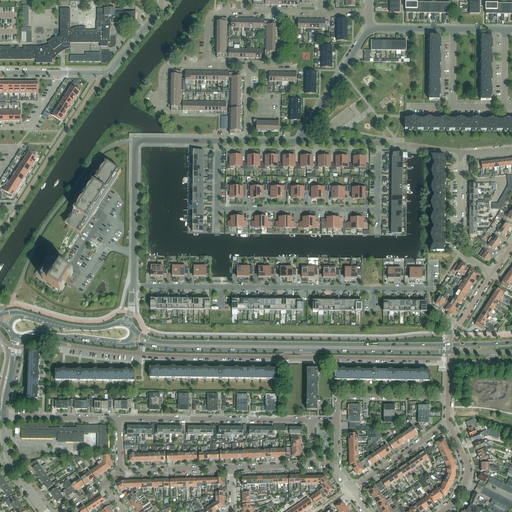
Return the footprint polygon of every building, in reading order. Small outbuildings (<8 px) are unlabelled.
[(60,9),(60,35),(60,39),(62,39),(62,47),(65,50),(67,49),(70,48),(70,47),(70,43),(77,43),(78,43),(85,43),(92,43),(93,43),(100,43),(100,47),(100,46),(107,46),(107,47),(108,47),(108,43),(110,43),(110,26),(109,26),(109,23),(115,23),(115,24),(115,23),(135,23),(135,13),(135,9),(97,9),(97,22),(96,22),(96,30),(85,30),(85,27),(82,27),(80,27),(77,28),(75,28),(72,29),(70,30),(70,9),(60,9)] [(216,27),(215,49),(217,49),(217,55),(217,58),(218,58),(219,58),(225,58),(225,55),(227,55),(227,52),(227,24),(227,19),(217,18),(217,22),(217,27),(216,27)] [(265,51),(265,56),(275,56),(275,52),(275,47),(276,47),(277,31),(275,31),(275,25),(275,22),(267,22),(267,25),(265,25),(265,27),(265,51)] [(60,39),(60,35),(57,38),(56,37),(48,43),(49,45),(47,45),(45,46),(43,46),(41,47),(38,47),(26,47),(26,46),(23,46),(23,49),(19,49),(19,46),(16,46),(16,49),(11,49),(11,46),(8,46),(8,47),(3,47),(3,46),(0,46),(0,60),(31,60),(31,59),(36,59),(36,64),(36,63),(52,63),(52,60),(54,60),(55,58),(57,56),(59,54),(62,52),(65,50),(62,47),(62,39),(60,39)] [(429,52),(439,52),(439,46),(440,46),(441,43),(439,43),(439,36),(432,36),(431,36),(429,36),(429,52)] [(481,44),(481,52),(491,52),(491,50),(491,46),(492,46),(492,43),(491,43),(491,39),(491,37),(484,37),(482,37),(481,37),(481,44)] [(439,52),(429,52),(429,68),(439,68),(439,62),(440,62),(440,59),(439,59),(439,52)] [(481,60),(481,68),(491,68),(491,66),(491,62),(492,62),(492,59),(491,59),(491,55),(491,52),(481,52),(481,60)] [(101,63),(101,53),(86,53),(86,56),(70,56),(70,63),(101,63)] [(439,68),(429,68),(429,84),(439,84),(439,78),(440,78),(440,75),(439,75),(439,68)] [(491,68),(481,68),(481,76),(480,84),(491,84),(491,82),(491,78),(492,78),(492,75),(491,75),(491,70),(491,68)] [(182,77),(182,71),(171,71),(171,80),(170,80),(170,88),(169,102),(171,102),(171,111),(179,111),(180,106),(180,88),(180,77),(182,77)] [(230,128),(230,134),(234,134),(234,131),(241,131),(241,128),(241,122),(241,116),(241,110),(241,104),(242,98),(242,92),(242,86),(242,82),(240,82),(240,80),(240,77),(240,73),(232,73),(232,74),(232,78),(230,78),(230,79),(230,85),(230,92),(230,98),(230,104),(230,110),(230,116),(230,122),(230,128)] [(439,84),(429,84),(429,100),(439,100),(439,94),(440,94),(440,90),(439,90),(439,84)] [(491,86),(491,84),(480,84),(480,88),(480,92),(480,100),(491,101),(491,98),(491,94),(492,94),(492,92),(492,90),(491,90),(491,88),(491,86)] [(77,97),(76,97),(80,92),(80,91),(80,90),(79,89),(79,88),(78,88),(77,88),(76,88),(75,89),(70,86),(67,91),(77,97)] [(64,96),(73,102),(76,97),(77,98),(77,97),(67,91),(64,96)] [(71,107),(70,106),(73,102),(64,96),(65,97),(62,101),(71,107)] [(62,101),(59,106),(67,112),(70,107),(71,107),(62,101)] [(67,112),(59,106),(56,111),(55,110),(64,117),(65,116),(64,116),(67,112)] [(64,117),(55,110),(51,115),(61,121),(64,117)] [(45,111),(42,116),(48,120),(49,119),(47,118),(50,114),(45,111)] [(421,129),(421,119),(414,119),(415,118),(411,118),(411,119),(405,119),(405,126),(405,128),(405,129),(421,129)] [(437,130),(437,119),(430,119),(430,118),(427,118),(427,119),(421,119),(421,129),(437,130)] [(453,130),(453,120),(446,120),(446,119),(443,118),(443,120),(437,119),(437,130),(453,130)] [(468,130),(469,120),(462,120),(462,119),(459,119),(459,120),(453,120),(453,130),(468,130)] [(484,130),(484,120),(478,120),(478,119),(475,119),(475,120),(469,120),(468,130),(484,130)] [(500,130),(500,120),(494,120),(494,119),(491,119),(491,120),(484,120),(484,130),(500,130)] [(511,130),(511,120),(510,120),(510,119),(507,119),(507,120),(500,120),(500,130),(511,130)] [(256,132),(262,132),(262,122),(254,122),(254,120),(253,120),(253,125),(256,125),(256,132)] [(35,163),(34,162),(37,158),(32,154),(34,152),(29,148),(24,156),(35,163)] [(23,162),(31,168),(34,163),(35,163),(24,156),(26,157),(23,162)] [(230,163),(227,163),(227,169),(230,169),(230,167),(236,167),(236,156),(230,156),(230,163)] [(242,156),(236,156),(236,167),(236,166),(242,166),(242,169),(245,169),(245,163),(242,163),(242,156)] [(248,163),(245,163),(245,169),(248,169),(248,167),(254,167),(254,156),(253,156),(248,156),(248,163)] [(259,156),(254,156),(254,167),(259,167),(259,169),(262,169),(262,163),(259,163),(259,156)] [(265,163),(262,163),(262,169),(265,169),(265,167),(271,167),(271,156),(265,156),(265,163)] [(277,156),(271,156),(271,167),(272,167),(277,167),(277,169),(280,169),(280,163),(277,163),(277,156)] [(283,163),(280,163),(280,169),(280,170),(283,170),(283,167),(289,167),(289,156),(289,157),(283,156),(283,163)] [(295,156),(289,156),(289,167),(295,167),(295,169),(298,169),(298,164),(298,163),(295,163),(295,156)] [(301,164),(298,164),(298,169),(298,170),(301,170),(301,167),(306,167),(307,156),(306,156),(306,157),(301,157),(301,164)] [(312,157),(307,156),(306,167),(307,167),(312,167),(312,170),(315,170),(315,164),(312,164),(312,157)] [(445,165),(446,165),(446,162),(445,162),(445,156),(437,156),(436,156),(434,156),(434,172),(444,172),(445,165)] [(318,164),(315,164),(315,170),(318,170),(318,168),(324,168),(324,157),(318,157),(318,164)] [(330,157),(324,157),(324,168),(325,168),(325,167),(330,167),(330,170),(333,170),(333,164),(330,164),(330,157)] [(336,164),(333,164),(333,170),(336,170),(336,168),(342,168),(342,157),(341,157),(336,157),(336,164)] [(342,157),(342,168),(342,167),(348,168),(348,170),(351,170),(351,164),(348,164),(348,157),(342,157)] [(354,164),(351,164),(351,170),(354,170),(354,168),(359,168),(360,157),(359,157),(354,157),(354,164)] [(365,157),(360,157),(359,168),(360,168),(365,168),(365,170),(368,170),(368,164),(365,164),(365,157)] [(28,173),(29,172),(28,172),(31,168),(23,162),(20,167),(28,173)] [(67,225),(69,226),(80,234),(121,172),(107,163),(67,225)] [(17,172),(25,177),(28,173),(20,167),(17,172)] [(22,182),(25,177),(17,172),(13,176),(22,182)] [(446,178),(444,178),(444,172),(434,172),(434,188),(444,188),(444,182),(445,182),(446,178)] [(10,181),(19,187),(22,182),(13,176),(10,181)] [(16,192),(16,191),(19,187),(10,181),(7,186),(3,183),(16,192)] [(3,183),(2,185),(4,187),(2,190),(8,194),(8,195),(8,196),(8,197),(9,197),(10,198),(11,198),(12,197),(13,196),(16,192),(3,183)] [(233,185),(227,185),(227,191),(230,191),(230,198),(236,198),(236,187),(233,187),(233,185)] [(242,187),(236,187),(236,198),(237,198),(242,198),(243,191),(246,191),(246,185),(242,185),(242,187)] [(248,191),(251,191),(250,198),(257,198),(257,187),(256,187),(251,187),(251,185),(248,185),(248,191)] [(263,187),(257,187),(257,198),(263,198),(263,191),(266,191),(266,185),(263,185),(263,187)] [(268,191),(271,191),(271,198),(277,198),(277,187),(277,188),(271,188),(271,185),(268,185),(268,191)] [(283,187),(277,187),(277,198),(283,198),(283,191),(286,191),(286,185),(283,185),(283,187)] [(288,191),(291,191),(291,198),(297,199),(297,188),(291,188),(291,185),(288,185),(288,191)] [(303,188),(297,188),(297,199),(298,199),(298,198),(303,198),(304,191),(307,191),(307,185),(304,185),(303,188)] [(324,188),(318,188),(318,199),(324,199),(324,192),(327,192),(327,186),(324,185),(324,188)] [(309,192),(312,192),(312,199),(318,199),(318,188),(317,188),(312,188),(312,186),(309,186),(309,192)] [(335,186),(329,186),(329,192),(332,192),(332,199),(338,199),(338,188),(335,188),(335,186)] [(344,188),(338,188),(338,199),(344,199),(344,192),(347,192),(347,186),(344,186),(344,188)] [(352,199),(358,199),(358,188),(358,189),(355,188),(355,186),(349,186),(349,192),(352,192),(352,199)] [(359,188),(358,188),(358,199),(359,199),(365,199),(365,192),(368,192),(368,186),(359,186),(359,188)] [(445,194),(444,194),(444,188),(434,188),(434,204),(444,204),(444,197),(445,197),(445,194)] [(445,210),(444,210),(444,204),(434,204),(434,220),(444,220),(444,213),(445,213),(445,210)] [(228,227),(231,227),(231,228),(237,228),(237,217),(231,217),(231,221),(228,221),(228,227)] [(243,217),(237,217),(237,228),(238,228),(243,228),(243,227),(246,227),(246,221),(243,221),(243,217)] [(252,228),(255,228),(261,228),(261,217),(261,218),(255,217),(255,222),(252,222),(252,228)] [(267,217),(261,217),(261,228),(267,228),(270,228),(273,228),(273,222),(270,222),(267,222),(267,217)] [(276,228),(279,228),(285,228),(285,218),(279,218),(279,222),(276,222),(276,228)] [(291,218),(285,218),(285,228),(291,228),(294,228),(294,222),(291,222),(291,218)] [(300,228),(303,228),(303,229),(309,229),(309,218),(303,218),(303,222),(300,222),(300,228)] [(315,218),(309,218),(309,229),(309,228),(315,229),(315,228),(318,228),(318,222),(315,222),(315,218)] [(333,229),(333,218),(327,218),(327,222),(324,222),(324,228),(327,228),(327,229),(333,229)] [(339,218),(333,218),(333,229),(339,229),(339,228),(342,228),(342,220),(342,219),(339,219),(339,218)] [(357,229),(357,218),(357,219),(351,218),(351,222),(348,222),(348,229),(351,229),(357,229)] [(363,218),(357,218),(357,229),(363,229),(366,229),(366,223),(363,223),(363,218)] [(445,226),(444,226),(444,220),(434,220),(433,235),(444,235),(444,229),(445,229),(445,226)] [(499,226),(507,232),(509,230),(510,228),(510,227),(511,227),(504,222),(502,225),(500,224),(499,226)] [(506,233),(507,232),(499,226),(498,227),(497,228),(500,229),(498,232),(504,236),(505,235),(506,234),(506,233)] [(445,245),(445,244),(445,242),(444,242),(444,235),(433,235),(433,251),(435,251),(436,251),(444,251),(444,245),(445,245)] [(490,238),(489,240),(498,246),(499,244),(500,244),(501,242),(500,242),(501,241),(495,236),(492,239),(490,238)] [(496,248),(498,246),(489,240),(488,241),(490,243),(488,246),(494,250),(495,250),(496,248)] [(489,259),(490,256),(489,255),(490,253),(484,249),(479,256),(487,261),(488,261),(489,259)] [(60,291),(66,281),(72,272),(47,255),(35,274),(60,291)] [(351,266),(351,279),(357,279),(357,276),(360,276),(360,270),(360,266),(360,263),(357,263),(357,266),(351,266)] [(466,267),(467,267),(461,263),(459,266),(456,271),(458,273),(456,277),(458,278),(463,271),(464,271),(465,272),(466,271),(468,268),(468,267),(467,268),(466,267)] [(172,277),(178,277),(178,265),(172,265),(172,268),(169,268),(169,274),(172,274),(172,277)] [(185,265),(178,265),(178,277),(184,277),(184,274),(187,274),(188,268),(185,268),(185,265)] [(237,277),(243,277),(243,265),(237,265),(237,269),(234,269),(234,275),(237,275),(237,277)] [(243,265),(243,277),(249,278),(249,275),(252,275),(252,269),(249,269),(249,267),(243,267),(243,265)] [(151,277),(157,277),(157,266),(151,266),(151,268),(148,268),(148,274),(151,274),(151,277)] [(163,266),(157,266),(157,277),(163,277),(163,274),(166,274),(166,268),(163,268),(163,266)] [(194,277),(200,277),(200,266),(194,266),(194,268),(191,268),(191,274),(194,274),(194,277)] [(206,266),(200,266),(200,277),(206,277),(206,274),(209,274),(209,268),(206,268),(206,266)] [(277,266),(277,275),(280,275),(280,278),(286,278),(286,266),(280,266),(277,266)] [(286,266),(286,278),(292,278),(292,275),(295,275),(295,269),(292,269),(292,267),(286,267),(286,266)] [(302,278),(308,278),(308,266),(302,266),(302,269),(299,269),(299,275),(302,275),(302,278)] [(308,266),(308,278),(314,278),(314,275),(317,275),(317,266),(308,266)] [(323,278),(329,278),(329,266),(329,268),(323,268),(323,269),(320,269),(320,275),(323,276),(323,278)] [(336,266),(329,266),(329,278),(335,278),(335,276),(338,276),(339,270),(336,270),(336,266)] [(345,279),(351,279),(351,268),(351,266),(351,268),(345,268),(345,270),(342,270),(342,276),(345,276),(345,279)] [(258,278),(265,278),(265,267),(259,267),(258,269),(255,269),(255,275),(258,275),(258,278)] [(271,267),(265,267),(265,278),(271,278),(271,275),(274,275),(274,269),(271,269),(271,267)] [(388,276),(388,279),(394,279),(394,267),(384,267),(384,276),(388,276)] [(394,267),(394,279),(400,279),(400,276),(403,276),(403,270),(400,270),(400,268),(394,268),(394,267)] [(406,270),(406,276),(409,276),(409,279),(415,279),(416,267),(415,267),(415,269),(409,269),(409,270),(406,270)] [(416,267),(415,279),(422,279),(422,277),(425,277),(425,271),(425,267),(422,267),(416,267)] [(471,270),(469,273),(466,271),(465,272),(464,271),(464,272),(475,280),(476,278),(476,279),(478,275),(473,272),(473,271),(472,270),(471,270)] [(466,277),(465,280),(472,285),(475,281),(474,281),(475,280),(464,272),(462,275),(466,277)] [(470,288),(472,285),(465,280),(463,282),(461,281),(459,283),(469,289),(470,288)] [(511,285),(504,280),(503,281),(503,280),(500,284),(507,289),(509,286),(511,288),(511,285)] [(458,282),(456,284),(458,285),(460,287),(459,289),(458,290),(466,295),(466,294),(468,291),(468,290),(469,289),(459,283),(458,282)] [(496,292),(507,299),(508,298),(504,295),(506,292),(499,287),(496,290),(497,291),(496,292)] [(449,291),(448,290),(443,298),(440,296),(435,303),(440,306),(446,297),(448,294),(448,292),(449,291)] [(452,291),(451,293),(453,294),(462,300),(463,299),(466,295),(458,290),(456,293),(454,292),(452,291)] [(451,293),(450,295),(451,296),(453,297),(452,300),(459,305),(462,301),(461,301),(462,300),(453,294),(451,293)] [(504,301),(505,300),(495,293),(494,294),(492,297),(499,302),(500,299),(504,301)] [(499,302),(492,297),(490,300),(490,301),(489,302),(499,309),(501,307),(497,304),(499,302)] [(459,305),(452,300),(450,303),(446,300),(444,302),(456,309),(457,308),(457,309),(459,305)] [(443,304),(441,307),(444,308),(445,306),(446,306),(447,307),(446,310),(453,315),(456,311),(455,311),(456,309),(444,302),(443,304)] [(486,306),(493,311),(495,308),(498,310),(499,309),(489,302),(489,303),(488,303),(486,306)] [(493,311),(486,306),(484,309),(485,310),(484,311),(494,317),(495,316),(491,313),(493,311)] [(494,317),(484,311),(483,312),(481,315),(487,319),(489,317),(493,319),(494,317)] [(488,326),(489,324),(487,323),(489,321),(487,319),(481,315),(478,318),(479,319),(478,320),(488,326)] [(488,326),(478,320),(477,321),(474,324),(482,329),(484,326),(488,329),(485,332),(493,333),(495,330),(492,328),(488,326)] [(40,361),(40,359),(40,358),(39,358),(39,354),(39,352),(39,351),(32,351),(30,351),(29,351),(29,352),(28,367),(39,367),(39,365),(39,361),(40,361)] [(156,366),(156,368),(150,368),(150,375),(149,375),(149,377),(150,377),(150,378),(165,378),(166,368),(159,368),(159,367),(158,367),(156,366)] [(40,377),(40,376),(40,375),(40,374),(38,374),(38,370),(39,367),(28,367),(28,383),(38,383),(38,381),(38,377),(40,377)] [(172,367),(172,368),(166,368),(165,378),(181,378),(181,368),(175,368),(175,367),(174,367),(172,367)] [(188,367),(188,368),(181,368),(181,378),(197,378),(197,368),(191,368),(191,367),(189,367),(188,367)] [(204,367),(204,368),(197,368),(197,378),(213,379),(213,369),(207,368),(207,367),(205,367),(204,367)] [(219,369),(216,369),(213,369),(213,379),(229,379),(229,369),(223,369),(223,367),(221,367),(219,367),(219,369)] [(245,369),(238,369),(238,367),(237,367),(235,367),(235,369),(229,369),(229,379),(245,379),(245,369)] [(260,369),(254,369),(254,368),(253,368),(251,368),(251,369),(245,369),(245,379),(260,379),(260,369)] [(276,369),(270,369),(270,368),(268,368),(267,368),(267,369),(260,369),(260,379),(276,379),(276,378),(276,377),(276,369)] [(317,368),(314,368),(307,368),(307,369),(307,403),(306,403),(306,405),(307,405),(306,410),(307,410),(307,409),(316,409),(316,410),(317,410),(317,405),(317,404),(322,404),(322,401),(320,401),(320,399),(317,399),(317,375),(317,368)] [(62,369),(62,370),(56,370),(55,370),(55,378),(55,380),(55,381),(56,381),(56,380),(71,381),(71,371),(65,370),(65,369),(63,369),(62,369)] [(78,369),(78,371),(71,371),(71,381),(87,381),(87,371),(81,371),(81,369),(79,369),(78,369)] [(94,369),(94,371),(87,371),(87,381),(103,381),(103,371),(97,371),(97,369),(95,369),(94,369)] [(109,369),(109,371),(103,371),(103,381),(119,381),(119,371),(112,371),(112,370),(111,369),(109,369)] [(341,369),(341,370),(335,370),(334,370),(334,377),(334,379),(334,380),(335,380),(350,380),(350,370),(344,370),(344,369),(343,369),(341,369)] [(357,369),(357,370),(350,370),(350,380),(366,380),(366,370),(360,370),(360,369),(358,369),(357,369)] [(373,369),(373,371),(366,370),(366,380),(382,381),(382,371),(376,371),(376,369),(374,369),(373,369)] [(388,369),(388,371),(382,371),(382,381),(398,381),(398,371),(391,371),(392,369),(390,369),(388,369)] [(134,371),(128,371),(128,370),(127,370),(125,370),(125,371),(119,371),(119,381),(134,381),(135,381),(135,380),(135,379),(135,371),(134,371)] [(404,370),(404,371),(398,371),(398,381),(413,381),(414,371),(407,371),(407,370),(406,370),(404,370)] [(429,371),(423,371),(423,370),(422,370),(420,370),(420,371),(414,371),(413,381),(429,381),(429,380),(430,380),(430,379),(430,371),(429,371)] [(39,393),(39,392),(39,391),(39,390),(38,390),(38,386),(38,383),(28,383),(27,399),(28,399),(30,399),(38,399),(37,399),(38,396),(38,393),(39,393)] [(108,407),(111,407),(111,408),(111,407),(111,400),(111,392),(108,392),(108,399),(105,399),(105,401),(101,401),(101,409),(104,409),(104,410),(108,410),(108,407)] [(52,407),(55,407),(55,409),(57,409),(61,409),(62,409),(62,401),(62,396),(58,396),(58,401),(55,401),(55,399),(52,399),(52,407)] [(91,407),(91,396),(89,396),(89,400),(88,400),(88,401),(81,401),(81,409),(85,409),(87,409),(88,409),(88,407),(91,407)] [(91,408),(91,406),(94,406),(94,409),(98,409),(101,409),(101,401),(94,401),(94,400),(94,397),(91,397),(91,396),(91,407),(91,408)] [(71,407),(71,400),(68,400),(68,401),(62,401),(62,409),(66,409),(68,409),(68,407),(71,407)] [(75,400),(71,400),(71,407),(75,407),(75,409),(77,409),(81,409),(81,401),(75,401),(75,400)] [(111,400),(111,407),(114,407),(114,410),(115,410),(115,409),(121,409),(121,410),(121,402),(115,402),(115,400),(111,400)] [(127,408),(131,408),(131,400),(128,400),(128,402),(121,402),(121,410),(121,409),(127,410),(127,408)] [(349,422),(349,425),(355,426),(360,426),(360,423),(360,422),(360,417),(349,416),(349,422)] [(466,422),(467,425),(468,427),(470,426),(470,427),(468,428),(469,431),(468,432),(470,437),(472,436),(477,434),(475,429),(474,430),(474,429),(478,428),(475,421),(473,420),(466,422)] [(405,423),(413,436),(415,435),(418,433),(413,426),(411,427),(408,422),(405,423)] [(407,430),(405,432),(410,439),(413,437),(412,436),(413,436),(405,423),(403,424),(407,430)] [(22,427),(22,430),(21,430),(21,439),(22,439),(22,438),(53,439),(53,438),(58,438),(58,442),(83,443),(84,435),(89,435),(89,430),(97,431),(97,450),(100,450),(100,449),(106,449),(108,449),(108,426),(77,425),(77,428),(62,428),(62,427),(61,427),(61,428),(58,428),(48,428),(48,425),(45,425),(45,424),(40,424),(40,425),(37,425),(37,424),(32,424),(32,425),(30,425),(30,424),(25,424),(25,425),(22,425),(22,427)] [(154,436),(154,424),(151,424),(151,426),(145,426),(145,434),(149,434),(149,438),(151,438),(151,436),(154,436)] [(158,424),(155,424),(155,435),(161,435),(161,438),(164,438),(164,435),(164,426),(158,426),(158,424)] [(185,431),(185,424),(182,424),(182,427),(176,426),(176,435),(179,435),(179,438),(181,438),(181,435),(185,435),(185,431)] [(215,443),(216,434),(216,424),(213,424),(213,427),(206,427),(206,435),(213,435),(213,440),(213,443),(215,443)] [(243,437),(246,437),(246,425),(243,425),(243,427),(237,427),(237,436),(241,436),(241,439),(243,439),(243,437)] [(274,427),(268,427),(268,436),(274,436),(274,434),(277,434),(277,431),(277,425),(274,425),(274,427)] [(355,428),(349,428),(349,431),(355,431),(361,431),(368,431),(368,436),(368,439),(368,446),(382,436),(376,428),(377,426),(360,426),(355,426),(355,428)] [(225,435),(225,427),(219,427),(219,430),(219,431),(216,431),(216,435),(219,435),(222,435),(222,439),(225,439),(225,435)] [(398,431),(396,429),(394,430),(398,436),(396,438),(401,445),(404,442),(405,441),(398,431)] [(407,441),(410,439),(405,432),(403,433),(400,429),(399,429),(398,431),(405,441),(406,440),(407,441)] [(500,432),(490,429),(488,436),(498,440),(500,432)] [(366,439),(368,439),(368,436),(359,436),(359,434),(361,434),(361,431),(355,431),(349,431),(349,434),(348,434),(348,438),(349,438),(349,440),(366,439)] [(485,437),(483,432),(480,433),(470,437),(471,438),(470,439),(471,441),(480,438),(481,439),(485,437)] [(298,436),(295,437),(291,437),(292,439),(291,439),(291,442),(287,443),(287,445),(291,445),(301,445),(300,445),(300,443),(301,443),(301,439),(300,439),(298,439),(298,436)] [(393,436),(391,438),(397,447),(398,446),(398,447),(401,445),(396,438),(395,439),(393,436)] [(388,440),(390,442),(388,443),(393,450),(396,448),(397,447),(391,438),(388,440)] [(379,439),(377,441),(379,443),(380,445),(382,448),(387,454),(388,453),(388,454),(391,452),(391,451),(386,445),(385,446),(383,443),(382,444),(379,439)] [(430,447),(432,452),(446,445),(445,444),(446,443),(444,440),(439,442),(438,441),(437,442),(437,443),(436,443),(434,444),(434,445),(434,447),(432,448),(432,446),(430,447)] [(476,450),(482,448),(486,447),(488,446),(486,443),(489,442),(488,441),(486,440),(474,445),(475,447),(474,447),(475,449),(476,450),(476,449),(476,450)] [(375,443),(374,444),(382,457),(384,456),(384,457),(387,454),(382,448),(380,449),(377,444),(376,444),(375,443)] [(382,457),(374,444),(372,445),(374,447),(373,448),(376,452),(374,453),(379,460),(382,458),(381,458),(382,457)] [(431,452),(432,454),(432,453),(439,450),(440,454),(449,450),(447,446),(446,446),(446,445),(432,452),(431,452)] [(477,454),(478,457),(487,453),(488,453),(487,450),(491,449),(489,445),(488,446),(486,447),(482,448),(482,449),(477,451),(477,453),(477,454)] [(135,446),(130,446),(124,446),(124,450),(132,449),(132,453),(129,453),(129,461),(130,462),(135,462),(134,448),(135,448),(135,446)] [(367,449),(366,450),(366,451),(368,453),(368,454),(374,463),(375,462),(376,462),(379,460),(374,453),(373,454),(367,446),(366,447),(367,449)] [(419,454),(426,465),(427,465),(428,463),(427,461),(429,459),(428,457),(429,457),(426,450),(423,452),(423,451),(420,453),(420,454),(419,454)] [(437,458),(434,459),(435,461),(435,462),(450,455),(450,454),(449,450),(440,454),(442,456),(439,457),(437,458)] [(367,458),(365,459),(370,466),(373,464),(373,463),(374,463),(368,454),(366,455),(367,458)] [(426,465),(419,454),(418,455),(415,457),(421,465),(422,463),(424,466),(425,466),(426,465)] [(110,464),(110,455),(99,456),(95,459),(97,463),(98,466),(99,465),(104,473),(110,468),(111,466),(111,464),(110,464)] [(450,455),(435,462),(436,463),(443,461),(445,464),(453,460),(451,456),(450,455)] [(350,466),(351,466),(358,461),(358,456),(349,456),(349,460),(350,460),(350,464),(351,465),(350,466)] [(421,465),(415,457),(412,459),(411,460),(419,470),(421,469),(419,466),(421,465)] [(99,465),(98,466),(97,467),(91,458),(89,460),(91,462),(99,475),(100,474),(101,475),(104,473),(99,465)] [(31,464),(33,468),(37,473),(42,469),(43,470),(48,466),(46,464),(41,467),(36,460),(31,464)] [(353,470),(366,462),(364,460),(362,461),(360,463),(358,461),(351,466),(352,468),(352,467),(354,470),(353,470)] [(407,462),(412,470),(414,469),(416,472),(419,470),(411,460),(410,461),(410,460),(407,462)] [(93,469),(90,471),(95,478),(98,476),(99,475),(91,462),(89,464),(93,469)] [(364,470),(369,466),(366,462),(353,470),(356,473),(357,475),(361,472),(362,472),(364,470)] [(409,472),(411,471),(406,464),(406,463),(403,465),(403,466),(402,466),(412,480),(414,479),(409,472)] [(489,465),(489,463),(481,463),(481,466),(488,466),(496,469),(496,470),(499,471),(500,467),(492,465),(491,466),(489,465)] [(405,475),(410,482),(411,481),(412,480),(402,466),(401,467),(398,469),(403,477),(405,475)] [(480,471),(484,471),(484,474),(488,475),(489,476),(489,471),(495,472),(496,470),(496,469),(488,466),(481,466),(480,471)] [(37,473),(40,479),(46,475),(43,470),(42,469),(37,473)] [(401,482),(403,481),(401,478),(403,477),(398,469),(395,471),(394,472),(401,482)] [(94,478),(89,471),(87,473),(86,471),(83,473),(89,482),(91,481),(94,479),(94,478)] [(390,474),(390,475),(396,482),(397,481),(399,484),(401,482),(394,472),(393,473),(393,472),(390,474)] [(446,475),(445,478),(453,482),(454,479),(454,478),(454,477),(455,478),(455,477),(447,474),(442,472),(441,474),(446,475)] [(82,476),(80,478),(85,485),(89,483),(88,482),(89,482),(83,473),(81,474),(82,476)] [(71,476),(80,488),(81,487),(81,488),(84,486),(84,485),(79,478),(77,480),(73,474),(71,476)] [(490,476),(489,476),(488,475),(487,476),(480,474),(478,479),(485,482),(486,479),(489,480),(491,477),(490,476)] [(50,480),(55,477),(53,475),(48,478),(46,475),(40,479),(44,484),(50,480)] [(400,488),(396,482),(390,475),(389,476),(389,475),(386,477),(391,485),(393,483),(397,489),(399,488),(400,488)] [(71,484),(72,486),(76,491),(79,489),(80,488),(71,476),(70,477),(73,482),(71,484)] [(319,483),(321,486),(328,481),(325,476),(322,476),(322,477),(321,477),(321,476),(317,476),(318,483),(319,483)] [(438,480),(440,481),(450,486),(451,485),(453,482),(445,478),(443,481),(436,477),(436,479),(438,480)] [(382,480),(381,481),(387,491),(390,489),(388,487),(390,485),(385,478),(382,480)] [(430,494),(428,495),(433,503),(437,501),(436,500),(437,500),(438,500),(438,499),(430,487),(429,486),(426,481),(427,480),(426,478),(419,483),(424,489),(426,487),(430,494)] [(44,484),(48,489),(58,482),(57,480),(52,483),(50,480),(44,484)] [(441,486),(442,487),(449,490),(450,487),(450,486),(440,481),(438,480),(437,482),(442,484),(441,486)] [(120,482),(117,485),(120,490),(120,489),(121,491),(123,490),(125,493),(127,491),(125,489),(124,488),(124,481),(120,482)] [(319,491),(320,493),(331,486),(330,484),(331,484),(328,481),(321,486),(322,488),(319,491)] [(383,486),(380,482),(377,484),(375,485),(372,487),(372,488),(368,490),(368,491),(370,494),(371,495),(382,487),(383,486)] [(0,491),(2,490),(4,493),(5,493),(10,489),(6,484),(1,487),(0,487),(0,491)] [(444,496),(447,493),(448,492),(448,491),(448,490),(449,491),(449,490),(442,487),(441,486),(440,487),(439,488),(438,485),(436,486),(438,489),(438,488),(438,489),(444,496)] [(65,496),(66,498),(76,491),(72,486),(66,490),(63,492),(62,493),(65,496)] [(331,486),(320,493),(323,498),(326,496),(324,494),(326,492),(327,495),(334,490),(332,487),(331,486)] [(443,497),(441,494),(437,489),(435,491),(432,486),(430,487),(438,499),(439,499),(443,497)] [(382,487),(371,495),(371,496),(374,499),(381,494),(380,492),(383,489),(382,487)] [(57,488),(50,492),(53,498),(60,493),(59,492),(62,490),(61,489),(58,490),(57,488)] [(6,495),(8,498),(14,494),(10,489),(5,493),(4,493),(2,494),(3,496),(6,495)] [(320,501),(323,499),(323,498),(318,492),(317,489),(315,490),(315,492),(313,492),(315,495),(319,501),(320,500),(320,501)] [(132,493),(127,496),(125,497),(125,498),(127,501),(127,500),(128,501),(137,495),(141,492),(140,491),(136,491),(137,492),(133,495),(132,493)] [(143,495),(141,492),(137,495),(128,501),(129,502),(128,503),(131,506),(137,501),(136,499),(138,497),(139,497),(143,495)] [(313,496),(310,497),(315,504),(318,502),(319,501),(315,495),(313,492),(312,492),(309,492),(310,495),(311,494),(313,496)] [(381,494),(374,499),(376,503),(376,502),(377,503),(385,498),(390,495),(388,492),(383,496),(381,494)] [(63,497),(65,496),(62,493),(61,494),(60,493),(53,498),(57,503),(58,502),(58,503),(60,501),(64,498),(63,497)] [(432,504),(432,503),(427,496),(425,498),(422,493),(420,495),(428,506),(429,505),(430,505),(432,504)] [(475,494),(473,493),(471,498),(483,503),(484,501),(479,499),(480,496),(475,494)] [(11,505),(18,500),(14,495),(5,502),(8,507),(9,507),(11,505)] [(98,498),(97,498),(102,506),(104,509),(106,508),(104,506),(103,503),(105,501),(102,497),(101,495),(98,497),(98,498)] [(421,501),(419,502),(424,509),(425,509),(426,508),(426,507),(428,506),(420,495),(418,496),(421,501)] [(214,500),(215,501),(223,505),(223,500),(223,496),(215,496),(215,499),(214,500)] [(95,499),(93,501),(97,507),(99,505),(102,510),(104,509),(102,506),(97,498),(96,499),(95,499)] [(207,503),(205,500),(203,498),(201,499),(205,504),(203,506),(207,511),(213,511),(207,503)] [(308,498),(303,501),(308,508),(313,505),(308,498)] [(385,498),(377,503),(376,504),(379,507),(380,508),(391,500),(390,498),(387,500),(385,498)] [(483,503),(471,498),(469,504),(476,506),(477,503),(482,505),(483,503)] [(412,500),(411,500),(419,511),(421,511),(423,510),(423,509),(424,509),(419,502),(416,504),(413,499),(412,500)] [(489,506),(488,509),(487,511),(485,511),(485,510),(483,511),(505,511),(506,511),(510,508),(508,507),(505,506),(503,505),(501,504),(499,502),(496,501),(494,500),(492,499),(490,503),(488,506),(489,506)] [(10,508),(12,507),(14,510),(21,505),(18,500),(11,505),(9,507),(10,508)] [(139,511),(143,509),(142,507),(150,502),(149,501),(148,500),(147,501),(144,502),(142,504),(134,510),(135,511),(134,511),(139,511)] [(391,500),(380,508),(381,509),(380,509),(382,511),(383,511),(390,507),(389,505),(393,502),(391,500)] [(419,511),(411,500),(409,502),(412,507),(410,508),(412,511),(419,511)] [(90,503),(89,504),(94,511),(96,511),(95,508),(97,507),(93,501),(90,503)] [(137,501),(131,506),(133,509),(134,510),(142,504),(141,502),(139,503),(137,501)] [(223,505),(215,501),(214,502),(215,502),(213,503),(217,510),(220,508),(220,507),(223,505)] [(303,501),(299,504),(304,511),(308,508),(303,501)] [(205,511),(204,510),(202,511),(202,510),(202,509),(197,502),(194,504),(197,508),(199,511),(205,511)] [(209,502),(207,503),(213,511),(214,511),(217,510),(213,503),(211,505),(209,502)] [(335,511),(338,511),(346,507),(346,506),(345,507),(345,506),(342,502),(335,506),(338,510),(337,511),(335,511)]
